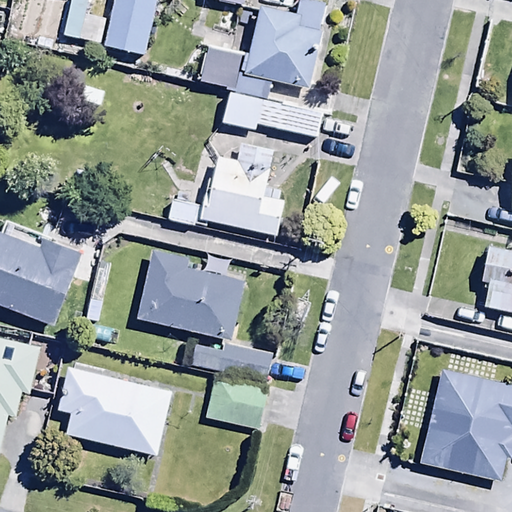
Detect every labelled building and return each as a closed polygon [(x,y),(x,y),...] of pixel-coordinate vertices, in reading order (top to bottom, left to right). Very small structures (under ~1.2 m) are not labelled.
[(145,56),(155,0),(110,0),(101,48),(145,56)] [(294,0),(291,14),(257,5),(240,71),(309,88),(323,29),(317,27),(323,3),(310,0),(294,0)] [(240,54),(205,47),(204,52),(200,51),(193,83),(268,99),(271,83),(235,76),(240,54)] [(274,95),(273,101),(224,91),(216,124),(252,132),(254,123),(314,136),(318,117),(325,118),(329,100),(299,94),(298,100),(274,95)] [(263,187),(270,148),(235,141),(232,157),(214,154),(208,186),(203,185),(196,221),(274,236),(281,201),(275,200),(277,190),(263,187)] [(196,203),(168,198),(164,221),(191,226),(196,203)] [(0,303),(51,325),(83,248),(45,232),(43,236),(4,220),(1,228),(0,227),(0,303)] [(511,249),(485,245),(480,279),(487,280),(482,310),(511,314),(511,249)] [(149,250),(133,317),(229,340),(243,280),(183,266),(185,258),(149,250)] [(0,438),(5,416),(14,418),(20,392),(30,394),(41,346),(0,336),(0,438)] [(192,346),(187,367),(264,383),(270,353),(221,343),(219,351),(192,346)] [(173,389),(68,366),(57,411),(69,413),(64,435),(159,456),(173,389)] [(439,370),(415,463),(497,481),(502,457),(507,458),(511,435),(511,433),(509,433),(510,427),(511,427),(511,376),(510,386),(439,370)] [(268,387),(211,373),(200,418),(257,432),(268,387)]
